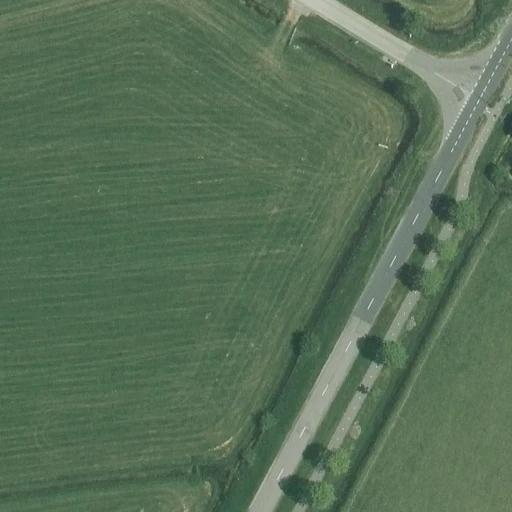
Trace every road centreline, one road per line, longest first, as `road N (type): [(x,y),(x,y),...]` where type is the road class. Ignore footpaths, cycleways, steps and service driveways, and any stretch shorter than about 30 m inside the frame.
road 1 (secondary): [(261,511),(478,98)]
road 2 (tertiary): [(478,98),(312,0)]
